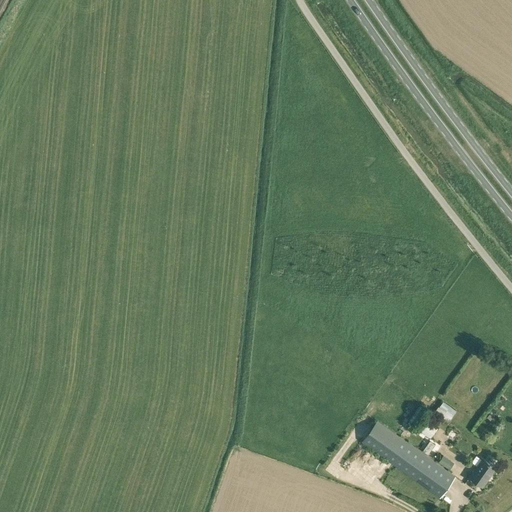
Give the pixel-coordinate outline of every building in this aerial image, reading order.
[(505,399),(502,396),(496,404),(499,407),(505,399)] [(435,412),(449,422),(453,416),(452,416),(456,410),(445,401),(441,407),(440,406),(435,412)] [(410,422),(416,426),(427,410),(421,406),(410,422)] [(388,422),(392,415),(385,412),(382,419),(388,422)] [(362,441),(440,496),(456,475),(378,419),(362,441)] [(394,419),(390,425),(399,430),(402,425),(394,419)] [(423,431),(431,437),(437,429),(429,422),(423,431)] [(438,459),(450,468),(454,463),(442,454),(438,459)] [(470,476),(483,485),(496,467),(483,457),(470,476)]
